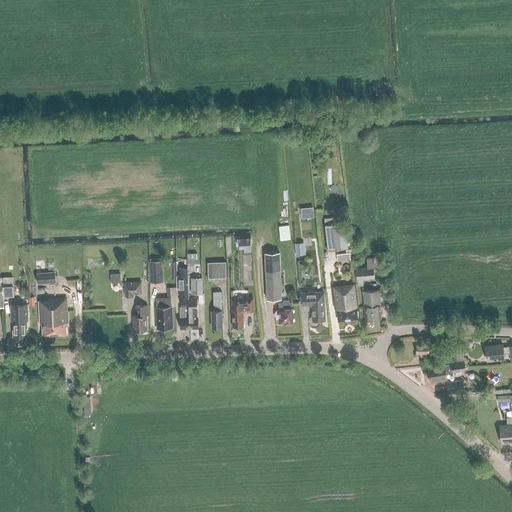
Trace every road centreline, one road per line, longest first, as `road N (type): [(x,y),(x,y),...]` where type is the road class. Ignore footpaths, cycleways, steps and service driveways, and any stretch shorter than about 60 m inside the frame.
road 1 (tertiary): [(0,362),(311,348),(371,362)]
road 2 (unclassified): [(511,478),(371,362)]
road 3 (tertiary): [(371,362),(385,340),(408,329),(511,332)]
